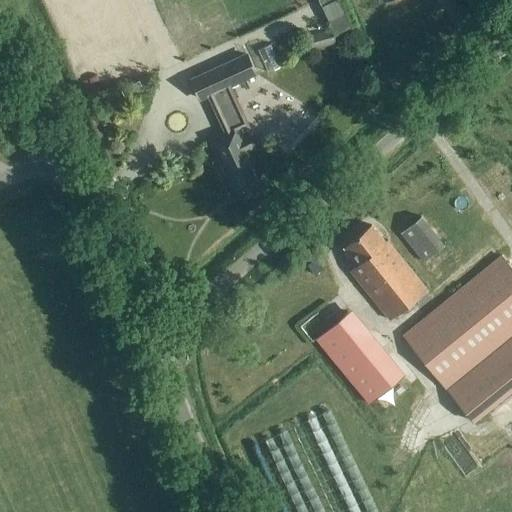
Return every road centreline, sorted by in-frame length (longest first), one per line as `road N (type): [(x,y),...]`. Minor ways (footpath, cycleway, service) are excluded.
road 1 (unclassified): [(149,333),(211,292),(511,35)]
road 2 (unclassified): [(149,333),(63,153)]
road 3 (unclassified): [(224,511),(149,333)]
road 4 (unclassified): [(63,153),(0,18)]
